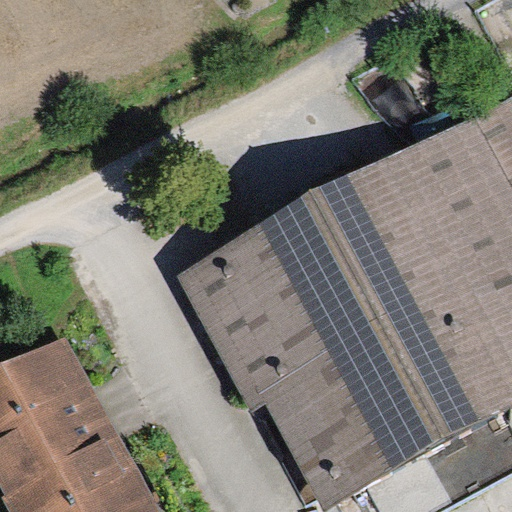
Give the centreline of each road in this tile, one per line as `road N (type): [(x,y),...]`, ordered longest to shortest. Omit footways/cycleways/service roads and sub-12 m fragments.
road 1 (track): [(444,0),(148,164),(0,231)]
road 2 (unknown): [(148,164),(273,511)]
